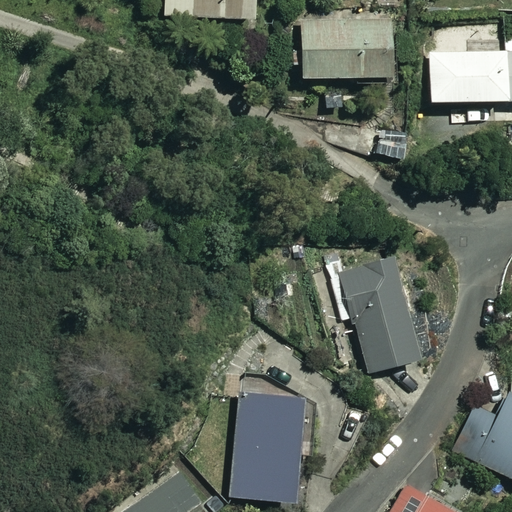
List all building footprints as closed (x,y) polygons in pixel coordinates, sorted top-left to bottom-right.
[(157,0),(158,15),(245,15),(245,0),(157,0)] [(385,73),(383,18),(293,21),(295,76),(385,73)] [(498,51),(498,98),(511,98),(511,37),(502,38),(502,51),(498,51)] [(498,98),(498,51),(423,51),(424,99),(498,98)] [(412,355),(381,256),(332,271),(363,370),(412,355)] [(223,493),(277,498),(289,395),(232,390),(223,493)] [(511,396),(500,392),(491,412),(471,404),(451,453),(511,477),(511,396)] [(179,511),(195,502),(176,474),(120,511),(179,511)] [(449,511),(399,483),(381,511),(449,511)]
